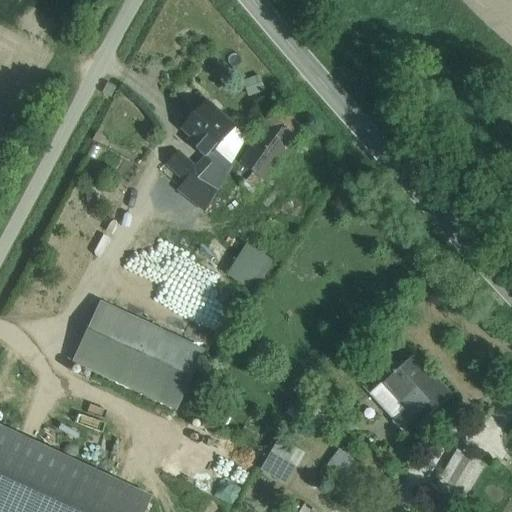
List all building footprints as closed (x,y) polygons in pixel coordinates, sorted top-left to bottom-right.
[(261,78),(245,82),(249,93),(264,88),(261,78)] [(234,128),(206,103),(183,128),(199,143),(196,147),(206,157),(207,158),(214,150),(234,128)] [(308,130),(285,105),(264,124),(266,126),(239,162),(253,172),(264,181),(273,168),(277,170),(281,164),(278,161),(287,149),(288,149),(308,130)] [(206,157),(196,168),(196,169),(219,187),(231,165),(214,150),(207,158),(206,157)] [(219,187),(196,169),(196,168),(178,152),(167,164),(191,185),(184,192),(206,210),(219,187)] [(264,181),(253,172),(242,186),(253,195),(264,181)] [(143,284),(222,314),(236,278),(153,246),(148,259),(152,261),(143,284)] [(203,351),(102,304),(75,362),(176,409),(203,351)] [(451,395),(415,355),(383,383),(372,394),(396,420),(394,422),(406,436),(451,395)] [(143,511),(151,496),(0,425),(0,511),(143,511)] [(302,450),(277,436),(265,459),(276,465),(271,474),(285,481),(302,450)] [(338,448),(328,465),(348,477),(358,460),(338,448)] [(458,449),(446,471),(471,487),(484,465),(458,449)] [(446,471),(421,511),(316,511),(314,511),(315,510),(313,508),(311,510),(304,506),(300,511),(456,511),(471,487),(446,471)]
